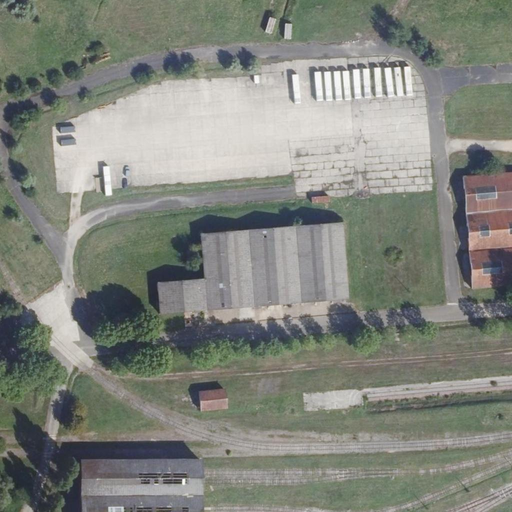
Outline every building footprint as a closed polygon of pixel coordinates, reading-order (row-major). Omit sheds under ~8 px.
[(511,173),(460,178),(470,291),(511,287),(511,173)] [(343,298),(337,223),(332,223),(331,211),(316,212),(317,224),(196,234),(199,280),(152,285),(155,315),(343,298)] [(192,251),(185,251),(186,266),(193,266),(192,251)] [(226,389),(201,392),(203,412),(228,409),(226,389)] [(76,460),(76,511),(197,511),(197,508),(197,483),(197,473),(197,458),(76,460)]
